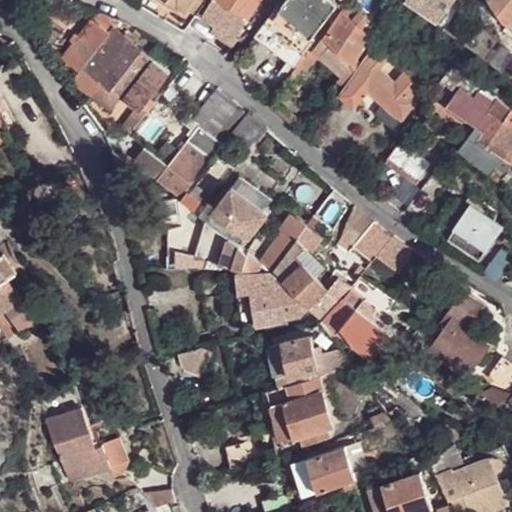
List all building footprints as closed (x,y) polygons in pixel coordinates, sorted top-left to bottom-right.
[(191,0),(169,0),(185,9),(186,8),(191,0)] [(198,0),(191,0),(186,8),(192,12),(198,4),(197,4),(198,0)] [(226,0),(203,0),(201,4),(206,7),(200,14),(216,26),(212,31),(218,35),(222,30),(236,41),(239,38),(234,34),(248,16),(226,0)] [(259,0),(226,0),(248,16),(259,0)] [(291,0),(284,12),(314,35),(331,13),(338,4),(337,2),(333,0),(291,0)] [(338,0),(337,2),(338,4),(331,13),(335,15),(337,12),(345,0),(338,0)] [(345,0),(337,12),(341,16),(346,12),(351,4),(347,0),(345,0)] [(414,0),(440,19),(454,0),(414,0)] [(511,20),(511,0),(488,0),(503,21),(508,25),(511,20)] [(252,40),(293,73),(297,68),(313,46),(318,38),(314,35),(284,12),(278,7),(252,40)] [(173,71),(113,27),(119,19),(99,10),(64,58),(82,71),(75,81),(112,109),(122,94),(140,107),(144,110),(173,71)] [(374,36),(346,12),(341,16),(325,39),(354,64),(374,36)] [(222,30),(218,35),(217,37),(231,47),(236,41),(222,30)] [(345,74),(354,64),(325,39),(321,35),(318,38),(313,46),(345,74)] [(376,44),(368,54),(371,57),(373,60),(381,48),(376,44)] [(404,119),(417,101),(413,97),(395,80),(373,60),(371,57),(358,76),(404,119)] [(403,70),(395,80),(413,97),(421,86),(403,70)] [(396,130),(404,119),(358,76),(355,73),(347,85),(362,99),(396,130)] [(0,85),(0,132),(2,132),(0,127),(0,115),(11,110),(0,85)] [(357,107),(362,99),(347,85),(341,93),(357,107)] [(459,86),(447,105),(484,130),(497,112),(459,86)] [(148,146),(136,160),(186,196),(228,140),(250,112),(219,88),(196,118),(201,123),(173,164),(148,146)] [(509,162),(511,156),(511,109),(503,103),(497,112),(484,130),(477,140),(509,162)] [(144,110),(140,107),(125,126),(132,132),(148,112),(144,110)] [(250,112),(228,140),(248,155),(270,130),(250,112)] [(429,118),(425,122),(431,128),(435,123),(429,118)] [(401,139),(387,159),(418,180),(435,157),(429,151),(424,158),(401,139)] [(150,178),(117,151),(124,195),(150,178)] [(494,162),(486,173),(496,180),(504,169),(494,162)] [(233,183),(267,210),(273,200),(239,173),(233,183)] [(216,207),(214,211),(248,237),(267,210),(233,183),(216,207)] [(475,198),(470,205),(479,211),(484,204),(475,198)] [(51,199),(18,212),(27,234),(31,239),(38,244),(39,242),(64,233),(51,199)] [(229,237),(242,246),(248,237),(214,211),(216,207),(210,203),(201,215),(206,219),(229,237)] [(480,259),(492,241),(477,232),(486,220),(488,217),(479,211),(470,205),(448,238),(480,259)] [(352,249),(374,224),(356,207),(341,240),(352,249)] [(294,243),(305,224),(290,214),(261,259),(274,268),(294,243)] [(229,237),(206,219),(195,255),(207,259),(223,264),(223,262),(229,237)] [(492,241),(500,230),(486,220),(477,232),(492,241)] [(298,256),(303,261),(321,236),(305,224),(294,243),(302,251),(298,256)] [(392,238),(374,224),(352,249),(371,264),(376,259),(392,238)] [(242,246),(229,237),(223,262),(239,269),(274,268),(261,259),(242,246)] [(410,249),(392,238),(376,259),(393,272),(410,249)] [(331,290),(303,261),(298,256),(302,251),(294,243),(274,268),(287,283),(309,306),(317,314),(335,294),(331,290)] [(511,254),(503,249),(483,272),(498,282),(511,262),(511,254)] [(0,315),(1,315),(23,299),(7,277),(18,270),(5,253),(0,256),(0,315)] [(223,264),(207,259),(206,266),(221,268),(223,264)] [(238,291),(251,290),(258,323),(287,318),(286,315),(302,311),(309,306),(287,283),(280,283),(267,273),(235,273),(238,291)] [(335,294),(317,314),(323,322),(352,288),(342,278),(331,290),(335,294)] [(367,298),(352,288),(323,322),(334,334),(342,336),(375,363),(396,332),(387,326),(387,327),(373,317),(360,307),(367,298)] [(486,303),(465,289),(444,325),(448,328),(431,353),(469,379),(491,346),(468,330),(486,303)] [(360,307),(373,317),(379,308),(367,298),(360,307)] [(23,299),(1,315),(16,335),(37,319),(23,299)] [(468,330),(491,346),(492,330),(496,315),(486,303),(468,330)] [(448,328),(444,325),(426,350),(431,353),(448,328)] [(318,347),(315,333),(273,342),(280,378),(285,379),(287,387),(325,376),(318,347)] [(318,347),(325,376),(356,367),(343,350),(326,352),(325,346),(318,347)] [(179,354),(183,369),(202,376),(213,352),(201,347),(181,351),(179,352),(179,354)] [(489,377),(511,393),(511,363),(503,356),(489,377)] [(330,429),(337,427),(325,376),(287,387),(269,392),(280,441),(307,434),(308,444),(333,438),(330,429)] [(478,397),(500,405),(511,394),(491,387),(478,397)] [(402,403),(394,410),(400,418),(407,412),(402,403)] [(390,408),(374,415),(378,425),(393,419),(390,408)] [(72,413),(48,421),(57,445),(80,437),(72,413)] [(120,435),(93,445),(102,468),(109,466),(115,475),(123,472),(129,458),(120,435)] [(80,437),(57,445),(72,479),(102,468),(93,445),(83,448),(80,437)] [(375,474),(364,441),(350,446),(361,479),(375,474)] [(245,442),(226,447),(231,468),(249,463),(245,442)] [(361,479),(350,446),(298,465),(307,497),(348,484),(351,491),(363,487),(361,479)] [(442,472),(449,493),(455,493),(462,511),(492,511),(510,506),(498,473),(491,458),(490,456),(466,465),(455,448),(437,464),(442,472)] [(413,468),(425,462),(421,453),(409,460),(413,468)] [(491,458),(498,473),(502,471),(503,466),(502,460),(497,457),(491,458)] [(426,511),(439,508),(428,471),(370,490),(377,511),(426,511)] [(240,490),(245,511),(265,504),(268,504),(261,484),(240,490)] [(143,493),(158,507),(169,504),(177,501),(173,490),(143,493)] [(268,504),(265,504),(267,511),(285,511),(291,510),(289,497),(268,504)]
